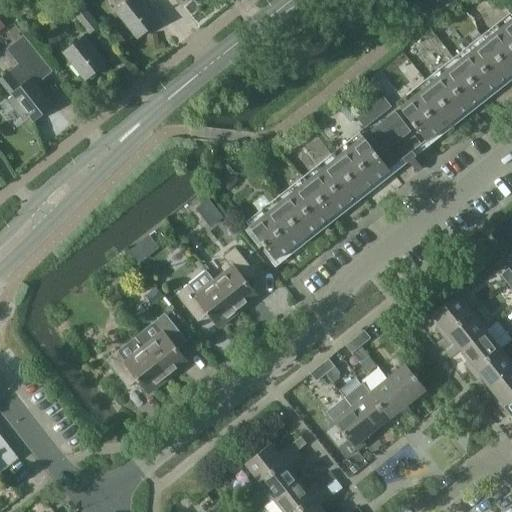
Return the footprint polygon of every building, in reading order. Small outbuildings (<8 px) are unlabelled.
[(141,0),(127,0),(115,10),(137,38),(159,21),(141,0)] [(89,34),(100,26),(82,4),(72,13),(89,34)] [(511,17),(399,107),(425,140),(511,71),(511,17)] [(19,65),(0,79),(0,81),(13,97),(8,101),(23,120),(28,117),(32,122),(53,105),(35,82),(50,69),(23,36),(6,49),(19,65)] [(82,36),(63,52),(85,79),(104,64),(82,36)] [(383,96),(377,101),(385,112),(392,107),(383,96)] [(385,112),(377,101),(370,107),(378,117),(385,112)] [(378,117),(370,107),(363,112),(371,123),(378,117)] [(395,111),(388,116),(396,126),(403,121),(395,111)] [(364,128),(371,123),(363,112),(356,118),(364,128)] [(388,116),(381,122),(389,132),(396,126),(388,116)] [(396,126),(404,137),(411,131),(403,121),(396,126)] [(383,137),(389,132),(381,122),(375,127),(383,137)] [(397,142),(404,137),(396,126),(389,132),(397,142)] [(368,132),(376,142),(383,137),(375,127),(368,132)] [(391,147),(397,142),(389,132),(383,137),(391,147)] [(249,226),(275,259),(389,169),(363,136),(249,226)] [(414,136),(409,140),(419,153),(425,148),(414,136)] [(384,152),(391,147),(383,137),(376,142),(384,152)] [(403,144),(414,157),(419,153),(409,140),(403,144)] [(403,144),(398,148),(408,161),(414,157),(403,144)] [(408,161),(398,148),(392,153),(403,166),(408,161)] [(397,170),(403,166),(392,153),(387,157),(397,170)] [(149,236),(129,251),(138,264),(158,248),(149,236)] [(223,257),(230,266),(214,280),(206,270),(205,271),(238,312),(259,296),(247,281),(256,274),(235,247),(223,257)] [(511,272),(508,268),(500,275),(508,284),(511,280),(511,272)] [(218,328),(238,312),(205,271),(176,294),(197,321),(206,314),(218,328)] [(157,286),(144,295),(152,305),(164,296),(157,286)] [(458,294),(432,315),(440,325),(436,328),(443,336),(472,312),(458,294)] [(487,330),(472,312),(443,336),(448,343),(452,340),(461,351),(487,330)] [(165,313),(152,323),(135,337),(168,378),(189,362),(177,347),(186,340),(165,313)] [(371,338),(364,330),(355,337),(361,345),(371,338)] [(487,330),(461,351),(469,361),(465,364),(471,372),(501,348),(487,330)] [(147,394),(168,378),(135,337),(106,360),(127,387),(136,380),(147,394)] [(355,337),(345,345),(352,353),(361,345),(355,337)] [(511,362),(501,348),(471,372),(477,379),(481,376),(489,386),(511,367),(511,362)] [(369,356),(359,364),(366,373),(376,365),(369,356)] [(335,366),(328,358),(319,366),(325,374),(335,366)] [(429,393),(405,363),(386,377),(407,404),(417,396),(421,400),(429,393)] [(319,366),(309,373),(316,381),(325,374),(319,366)] [(511,367),(489,386),(497,396),(493,400),(499,407),(511,396),(511,367)] [(407,404),(386,377),(369,391),(360,380),(360,381),(393,422),(400,416),(397,412),(407,404)] [(385,428),(393,422),(360,381),(342,395),(372,432),(382,424),(385,428)] [(332,420),(356,451),(364,445),(361,440),(372,432),(342,395),(341,395),(350,406),(332,420)] [(511,415),(511,396),(499,407),(505,415),(509,412),(511,415)] [(0,441),(0,456),(10,449),(3,439),(0,441)] [(255,485),(297,452),(291,444),(279,454),(270,443),(244,464),(256,479),(253,482),(255,485)] [(0,472),(18,459),(10,449),(0,456),(0,472)] [(273,500),(299,479),(291,470),(303,460),(297,452),(255,485),(257,487),(260,484),(273,500)] [(293,511),(325,487),(319,479),(307,489),(299,479),(273,500),(282,511),(293,511)] [(331,495),(325,487),(293,511),(324,511),(319,505),(331,495)]
